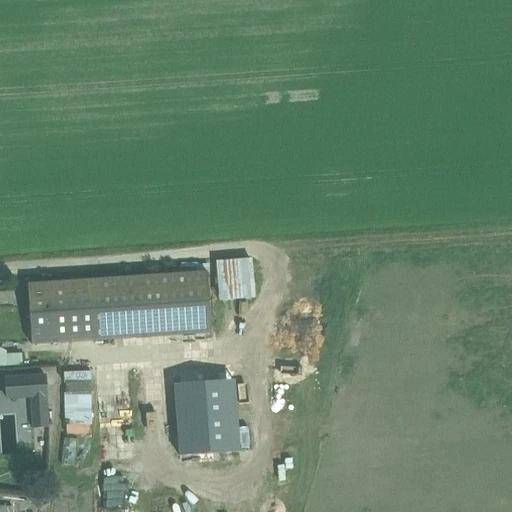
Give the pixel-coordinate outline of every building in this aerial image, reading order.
[(251,260),(216,263),(219,307),(237,306),(237,300),(253,299),(251,260)] [(179,265),(179,274),(28,285),(32,345),(210,334),(206,273),(210,272),(209,263),(179,265)] [(0,364),(25,363),(24,353),(6,355),(6,353),(0,350),(0,364)] [(90,374),(64,373),(64,426),(66,426),(66,435),(89,435),(89,426),(91,426),(90,374)] [(176,455),(238,451),(233,376),(171,380),(176,455)] [(36,426),(47,426),(45,382),(0,383),(0,388),(1,415),(13,415),(15,458),(37,457),(36,426)] [(75,440),(64,439),(60,465),(72,466),(75,440)] [(275,453),(276,487),(291,487),(290,453),(275,453)] [(122,505),(122,475),(104,476),(104,505),(122,505)]
